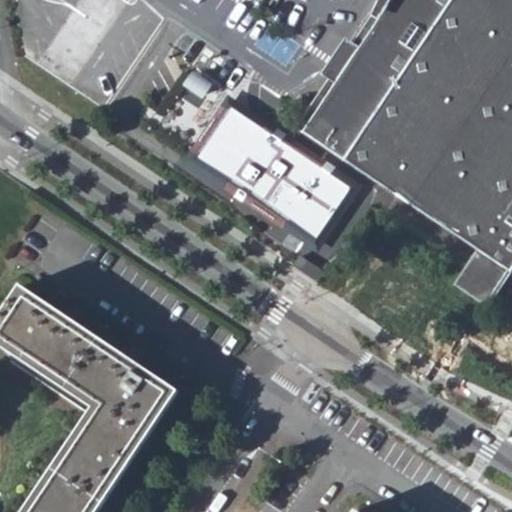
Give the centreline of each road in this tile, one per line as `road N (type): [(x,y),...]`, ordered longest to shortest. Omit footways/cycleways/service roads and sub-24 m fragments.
road 1 (residential): [(0,118),(320,338)]
road 2 (residential): [(320,338),(511,460)]
road 3 (residential): [(320,338),(203,511)]
